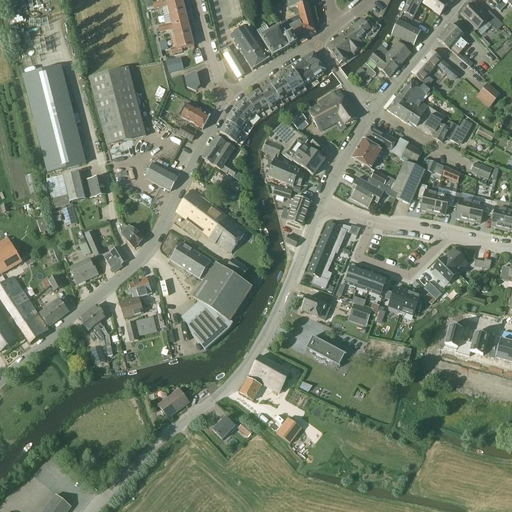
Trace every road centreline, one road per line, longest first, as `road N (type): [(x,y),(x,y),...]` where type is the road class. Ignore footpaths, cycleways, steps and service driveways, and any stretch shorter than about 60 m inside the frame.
road 1 (tertiary): [(0,382),(148,250),(226,101)]
road 2 (tertiary): [(319,206),(260,346),(234,383),(158,446)]
road 3 (residential): [(369,223),(357,258),(408,275),(447,235)]
road 4 (unclassified): [(377,103),(459,0)]
